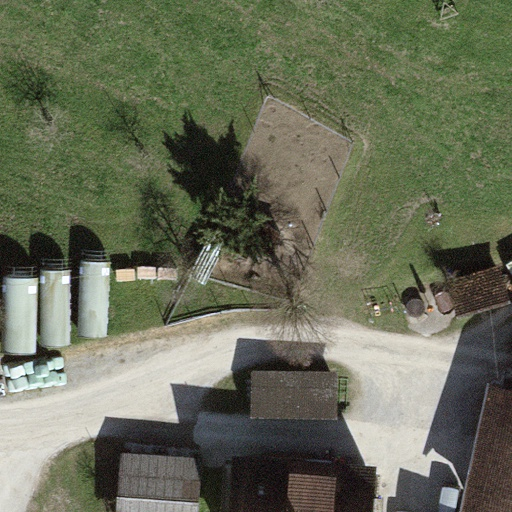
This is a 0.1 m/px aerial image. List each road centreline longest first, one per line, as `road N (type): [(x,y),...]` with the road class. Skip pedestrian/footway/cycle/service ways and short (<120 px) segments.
road 1 (track): [(0,430),(95,418),(431,442),(455,357),(317,341),(230,358)]
road 2 (track): [(230,358),(95,418)]
